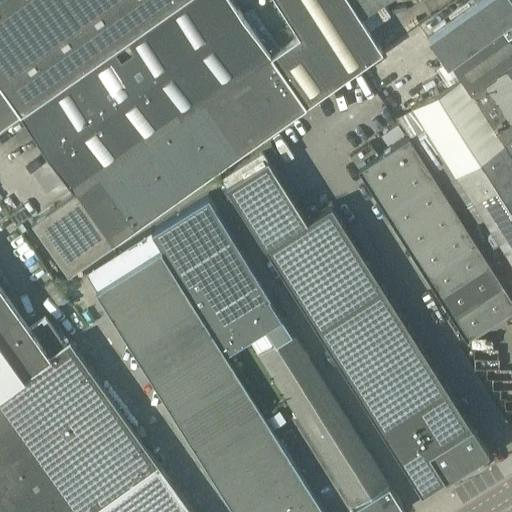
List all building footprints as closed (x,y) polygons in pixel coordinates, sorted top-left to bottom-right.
[(0,0),(0,124),(19,112),(39,140),(54,161),(74,190),(32,219),(70,273),(113,241),(114,241),(305,105),(305,104),(382,49),(369,29),(361,16),(383,3),(387,0),(413,0),(414,1),(414,0),(417,0),(419,2),(421,0),(278,0),(302,33),(271,55),(232,0),(0,0)] [(511,0),(482,0),(432,37),(449,60),(450,62),(502,26),(507,33),(511,30),(511,0)] [(511,61),(511,30),(507,33),(502,26),(450,62),(460,76),(471,90),(511,61)] [(488,117),(511,100),(511,61),(471,90),(488,117)] [(448,84),(413,106),(414,107),(484,218),(511,261),(511,139),(505,144),(488,117),(471,90),(460,76),(448,84)] [(511,100),(488,117),(505,144),(511,139),(511,100)] [(511,297),(409,137),(358,169),(467,339),(511,309),(511,297)] [(152,231),(86,271),(96,288),(190,438),(236,511),(340,511),(342,511),(392,511),(402,506),(403,507),(404,507),(402,505),(283,315),(281,317),(269,298),(272,296),(209,195),(152,231)] [(333,204),(265,246),(422,492),(445,478),(429,452),(472,426),(481,440),(490,435),(468,400),(459,406),(393,302),(405,294),(396,280),(385,287),(333,204)] [(0,388),(49,353),(64,342),(63,341),(43,311),(27,323),(0,284),(0,388)] [(0,511),(193,511),(69,339),(64,342),(49,353),(0,388),(0,511)]
